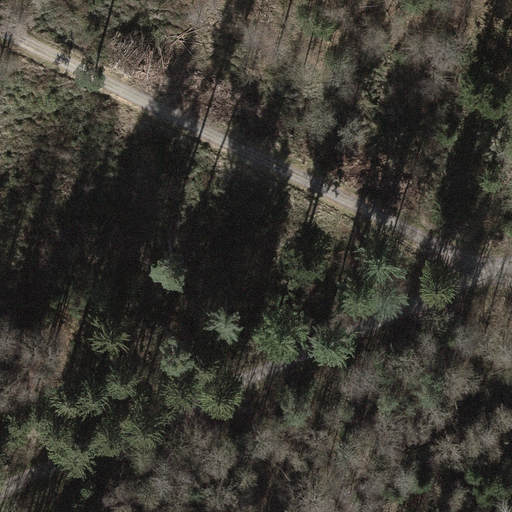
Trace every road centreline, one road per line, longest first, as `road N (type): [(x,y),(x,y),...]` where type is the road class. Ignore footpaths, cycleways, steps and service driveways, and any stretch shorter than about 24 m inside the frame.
road 1 (track): [(511,286),(166,126),(0,38)]
road 2 (track): [(511,264),(0,489)]
